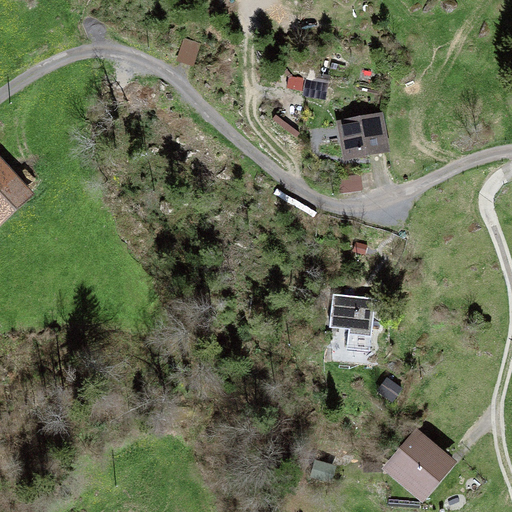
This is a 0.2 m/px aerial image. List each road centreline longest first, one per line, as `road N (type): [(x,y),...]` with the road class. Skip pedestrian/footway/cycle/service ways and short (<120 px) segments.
road 1 (unclassified): [(511,150),(379,202),(341,206),(310,196),(129,55),(81,53),(0,97)]
road 2 (track): [(511,481),(497,416),(511,344)]
road 3 (track): [(511,280),(486,210),(492,186),(511,170)]
